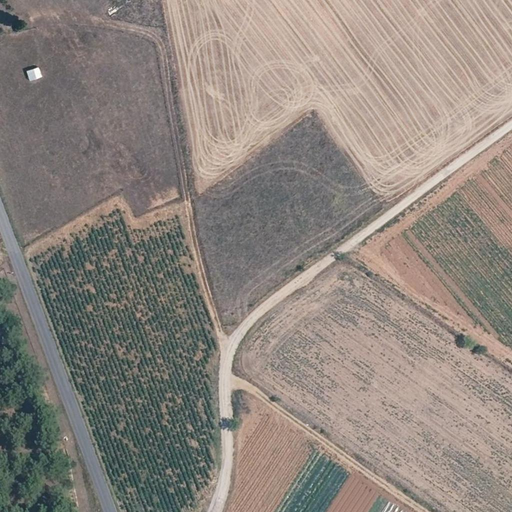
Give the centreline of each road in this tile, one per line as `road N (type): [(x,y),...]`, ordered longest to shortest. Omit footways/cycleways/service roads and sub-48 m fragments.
road 1 (unclassified): [(511,131),(270,307),(234,344),(225,379),(227,478),(216,511)]
road 2 (tertiary): [(109,511),(0,221)]
